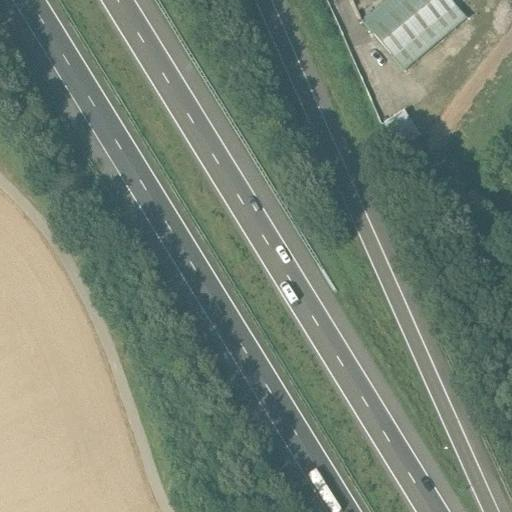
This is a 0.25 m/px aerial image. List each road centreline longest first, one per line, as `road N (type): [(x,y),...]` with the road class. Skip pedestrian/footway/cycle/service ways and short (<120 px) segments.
road 1 (motorway): [(27,0),(343,511)]
road 2 (motorway): [(431,511),(119,0)]
road 3 (motorway): [(491,511),(265,0)]
